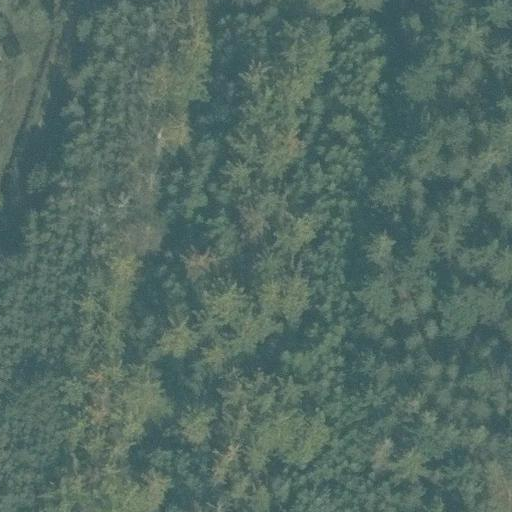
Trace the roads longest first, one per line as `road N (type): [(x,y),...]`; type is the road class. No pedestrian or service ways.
road 1 (track): [(511,22),(66,12)]
road 2 (track): [(66,12),(0,219)]
